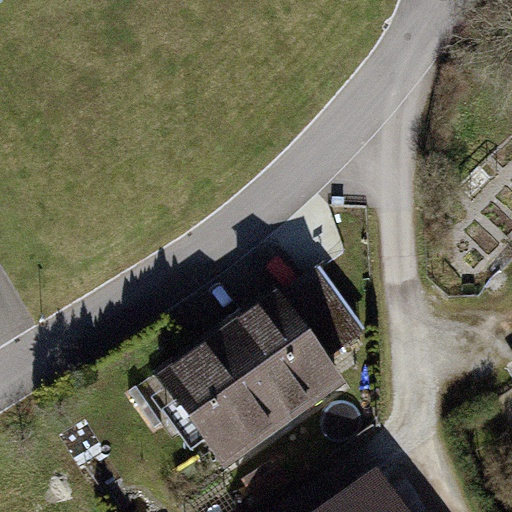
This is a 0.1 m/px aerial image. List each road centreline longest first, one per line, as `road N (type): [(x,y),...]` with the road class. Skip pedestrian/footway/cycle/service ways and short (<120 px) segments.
road 1 (residential): [(388,97),(249,225),(0,380)]
road 2 (residential): [(388,97),(418,431),(452,511)]
